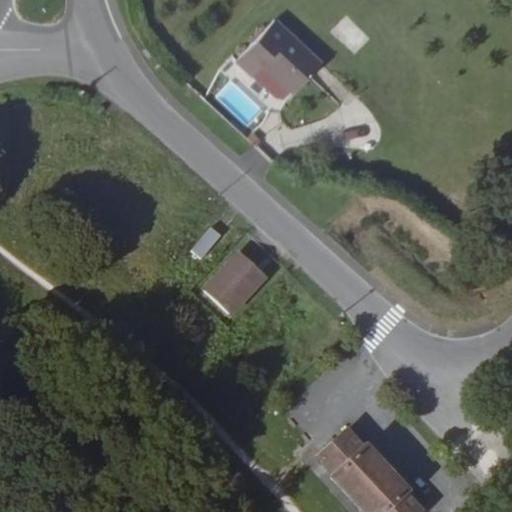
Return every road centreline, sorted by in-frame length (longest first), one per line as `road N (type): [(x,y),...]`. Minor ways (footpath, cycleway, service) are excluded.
road 1 (residential): [(107,46),(127,83),(411,353),(464,361),(511,342)]
road 2 (track): [(511,496),(448,412),(445,358)]
